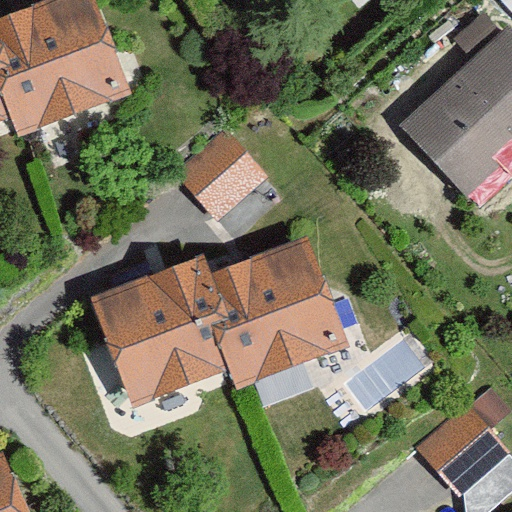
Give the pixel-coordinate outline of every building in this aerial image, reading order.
[(98,0),(0,0),(0,138),(131,92),(98,0)] [(511,176),(511,18),(498,3),(393,99),(486,201),(511,176)] [(176,172),(217,219),(268,174),(228,127),(176,172)] [(359,336),(320,225),(98,303),(137,413),(359,336)] [(511,446),(467,401),(419,448),(468,498),(511,455),(511,446)] [(0,511),(47,511),(18,444),(0,430),(0,511)]
